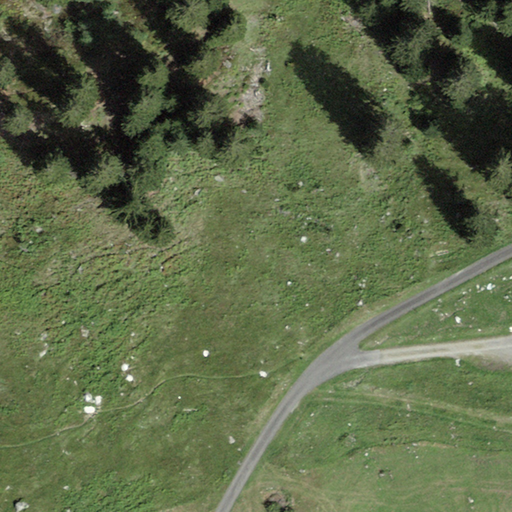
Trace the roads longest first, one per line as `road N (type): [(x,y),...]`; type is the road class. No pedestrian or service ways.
road 1 (unclassified): [(511,253),(346,343),(261,443),(221,511)]
road 2 (track): [(296,398),(389,401),(511,427)]
road 3 (track): [(511,342),(318,368)]
